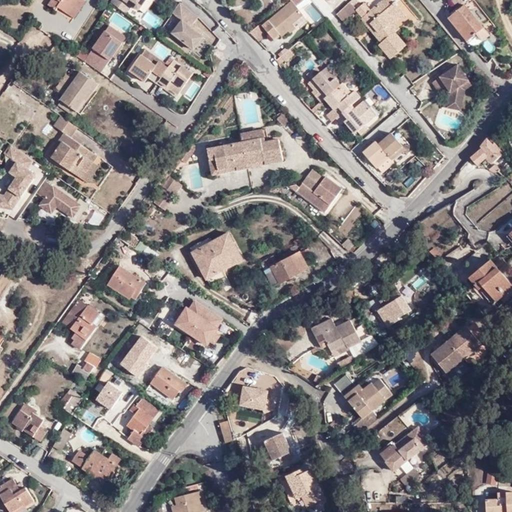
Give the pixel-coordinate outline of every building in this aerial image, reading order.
[(66,15),(67,15),(76,0),(48,0),(46,4),(55,10),(56,8),(66,15)] [(76,0),(67,15),(73,18),(84,0),(76,0)] [(112,0),(110,3),(126,14),(131,6),(139,11),(146,0),(112,0)] [(400,14),(388,0),(383,0),(369,11),(363,3),(354,10),(360,18),(359,20),(377,43),(376,44),(386,58),(403,45),(394,33),(387,24),(400,14)] [(302,15),(291,3),(290,2),(288,4),(261,26),(274,40),(279,35),(281,37),(287,31),(290,33),(295,29),(292,25),(302,15)] [(179,4),(172,15),(182,22),(172,34),(194,51),(203,38),(190,28),(198,18),(179,4)] [(459,7),(446,18),(466,42),(475,34),(481,42),(489,35),(465,6),(463,4),(459,7)] [(412,13),(397,25),(400,29),(415,17),(412,13)] [(387,24),(394,33),(398,29),(394,25),(403,18),(400,14),(387,24)] [(110,26),(106,31),(123,43),(127,38),(110,26)] [(106,31),(90,54),(95,58),(93,60),(105,68),(123,43),(106,31)] [(199,50),(203,55),(213,47),(209,42),(199,50)] [(296,54),(291,48),(276,60),(279,65),(286,60),(287,61),(296,54)] [(146,61),(150,57),(143,52),(140,56),(146,61)] [(95,58),(90,54),(84,62),(90,66),(93,60),(95,58)] [(156,86),(159,82),(167,70),(158,63),(155,68),(146,61),(140,56),(130,72),(144,83),(148,79),(156,86)] [(155,68),(158,63),(150,57),(146,61),(155,68)] [(101,74),(105,68),(93,60),(90,66),(101,74)] [(167,70),(159,82),(178,95),(192,75),(174,61),(167,70)] [(447,86),(451,92),(448,107),(462,110),(465,89),(472,85),(459,65),(433,82),(439,91),(447,86)] [(321,71),(311,79),(310,80),(316,88),(312,90),(320,100),(325,96),(342,82),(328,66),(321,71)] [(307,74),(311,79),(321,71),(317,67),(307,74)] [(87,100),(89,102),(100,87),(83,73),(76,83),(64,98),(62,100),(78,112),(87,100)] [(247,79),(242,74),(232,84),(237,89),(247,79)] [(54,91),(64,98),(76,83),(65,75),(54,91)] [(343,81),(342,82),(325,96),(335,109),(340,115),(352,105),(361,97),(356,91),(354,93),(343,81)] [(178,95),(159,82),(156,86),(175,100),(178,95)] [(79,113),(78,112),(62,100),(58,106),(75,118),(79,113)] [(87,100),(78,112),(79,113),(83,116),(92,104),(89,102),(87,100)] [(340,115),(337,117),(343,124),(347,122),(356,133),(377,115),(366,102),(356,109),(352,105),(340,115)] [(337,117),(340,115),(335,109),(328,114),(333,121),(337,117)] [(69,138),(77,127),(57,113),(50,124),(62,134),(53,146),(57,149),(52,156),(51,157),(64,167),(68,162),(72,166),(73,164),(84,171),(79,177),(86,182),(97,167),(90,162),(95,156),(78,145),(77,146),(71,143),(72,141),(69,138)] [(286,113),(279,119),(285,127),(293,120),(286,113)] [(264,130),(243,134),(245,144),(267,139),(264,130)] [(378,141),(364,152),(377,167),(390,156),(393,159),(406,148),(394,132),(380,143),(378,141)] [(491,137),(484,143),(487,148),(475,158),(481,165),(487,160),(490,158),(495,164),(505,155),(491,137)] [(265,162),(266,166),(286,161),(281,139),(267,142),(267,139),(245,144),(249,165),(265,162)] [(249,165),(245,144),(209,151),(211,161),(218,160),(221,172),(241,168),(242,171),(250,170),(249,165)] [(48,153),(52,156),(57,149),(53,146),(48,153)] [(183,161),(187,164),(196,151),(192,148),(183,161)] [(215,178),(242,171),(241,168),(221,172),(218,160),(211,161),(215,178)] [(64,167),(79,177),(84,171),(73,164),(72,166),(68,162),(64,167)] [(0,206),(14,215),(39,176),(18,163),(11,175),(17,179),(5,197),(1,194),(0,196),(0,206)] [(313,195),(323,182),(311,173),(301,187),(313,195)] [(182,186),(171,178),(165,188),(176,196),(182,186)] [(37,194),(44,199),(39,207),(53,216),(58,209),(74,220),(84,206),(47,180),(37,194)] [(365,184),(361,188),(371,198),(375,194),(365,184)] [(375,235),(380,230),(375,226),(371,230),(375,235)] [(194,252),(193,253),(207,280),(208,279),(224,271),(244,260),(229,233),(212,242),(194,252)] [(210,239),(192,248),(194,252),(212,242),(210,239)] [(347,242),(340,248),(347,255),(353,248),(347,242)] [(275,258),(262,265),(274,288),(310,269),(305,260),(312,257),(308,249),(279,264),(275,258)] [(488,282),(505,299),(511,292),(511,273),(497,258),(477,276),(484,284),(488,282)] [(138,285),(142,288),(150,277),(125,259),(109,280),(132,295),(133,293),(138,285)] [(419,297),(436,281),(424,267),(406,283),(419,297)] [(224,271),(208,279),(211,285),(227,277),(224,271)] [(137,296),(142,288),(138,285),(133,293),(137,296)] [(344,290),(341,292),(345,298),(349,294),(344,290)] [(70,328),(88,306),(79,299),(62,321),(70,328)] [(192,299),(173,330),(209,351),(228,320),(192,299)] [(384,309),(379,313),(388,324),(392,328),(406,316),(393,301),(384,309)] [(99,314),(88,306),(70,328),(75,332),(72,336),(74,338),(71,342),(79,348),(97,326),(92,323),(99,314)] [(388,324),(379,313),(376,316),(385,326),(388,324)] [(92,323),(97,326),(104,318),(99,314),(92,323)] [(345,342),(348,347),(361,339),(351,319),(336,326),(331,317),(311,328),(317,337),(323,334),(329,345),(332,350),(345,342)] [(484,328),(478,321),(472,326),(478,333),(484,328)] [(464,330),(429,357),(443,374),(478,347),(464,330)] [(329,345),(323,334),(317,337),(323,348),(329,345)] [(146,364),(156,350),(144,342),(134,355),(146,364)] [(349,349),(348,347),(345,342),(332,350),(335,357),(349,349)] [(86,361),(88,363),(96,368),(97,369),(103,361),(92,353),(86,361)] [(352,355),(338,365),(341,370),(355,361),(352,355)] [(445,374),(450,381),(471,368),(466,361),(445,374)] [(85,383),(96,368),(88,363),(85,368),(80,364),(73,375),(85,383)] [(183,392),(187,386),(164,368),(153,383),(173,400),(181,390),(183,392)] [(108,390),(118,377),(107,369),(98,382),(108,390)] [(347,375),(335,383),(343,394),(355,386),(347,375)] [(364,420),(373,412),(386,401),(376,388),(378,385),(375,382),(365,390),(360,386),(346,398),(362,418),(364,420)] [(276,401),(268,400),(269,392),(242,388),(239,410),(274,415),(276,401)] [(71,391),(68,396),(81,404),(84,400),(71,391)] [(74,415),(81,404),(68,396),(62,405),(66,408),(65,409),(74,415)] [(143,433),(161,411),(144,398),(137,406),(142,410),(130,426),(135,430),(129,438),(140,447),(148,436),(143,433)] [(299,409),(300,402),(292,401),(291,409),(298,411),(299,409)] [(30,414),(34,417),(37,413),(25,404),(22,408),(30,414)] [(22,408),(20,411),(29,417),(30,414),(22,408)] [(29,417),(20,411),(12,424),(40,442),(45,434),(43,432),(44,430),(38,426),(41,422),(34,417),(30,414),(29,417)] [(379,419),(373,412),(364,420),(362,418),(354,425),(360,433),(379,419)] [(234,441),(230,420),(220,423),(225,443),(234,441)] [(65,429),(53,447),(60,451),(72,434),(65,429)] [(416,430),(392,448),(396,453),(394,455),(401,466),(428,445),(416,430)] [(285,456),(287,460),(295,456),(284,434),(266,441),(268,443),(275,460),(285,456)] [(269,463),(275,460),(268,443),(261,447),(269,463)] [(436,456),(443,450),(438,443),(430,450),(436,456)] [(391,473),(401,466),(394,455),(396,453),(392,448),(391,447),(378,457),(391,473)] [(114,475),(122,463),(114,457),(110,463),(98,454),(93,461),(82,454),(75,463),(103,482),(110,472),(114,475)] [(287,477),(297,499),(302,497),(307,507),(325,499),(311,469),(297,477),(295,473),(287,477)] [(414,484),(416,480),(417,479),(421,483),(426,479),(422,473),(417,478),(412,471),(397,482),(405,492),(414,484)] [(496,485),(497,476),(487,474),(486,484),(496,485)] [(26,500),(28,504),(35,499),(27,485),(21,488),(14,477),(2,484),(3,486),(0,487),(0,489),(13,509),(26,500)] [(280,480),(290,502),(297,499),(287,477),(280,480)] [(205,511),(205,510),(207,509),(201,489),(177,495),(179,502),(174,504),(176,511),(205,511)] [(487,500),(487,511),(511,511),(511,494),(497,494),(497,500),(487,500)] [(16,511),(29,505),(28,504),(26,500),(13,509),(14,511),(16,511)]
